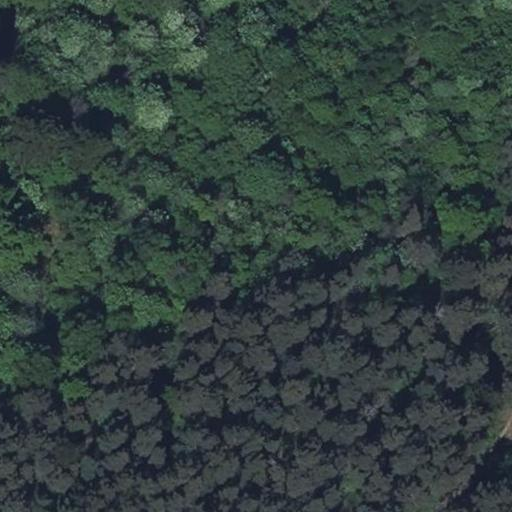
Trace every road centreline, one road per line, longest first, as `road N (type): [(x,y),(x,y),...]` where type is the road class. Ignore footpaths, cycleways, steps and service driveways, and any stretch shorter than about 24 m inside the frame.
road 1 (track): [(0,412),(146,317),(448,194),(511,128)]
road 2 (track): [(422,511),(511,400)]
